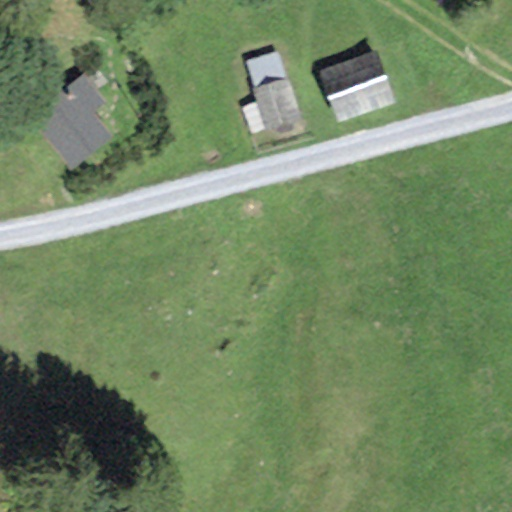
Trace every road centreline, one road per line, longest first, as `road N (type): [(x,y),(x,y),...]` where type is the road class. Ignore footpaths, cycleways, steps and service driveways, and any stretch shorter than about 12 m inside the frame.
road 1 (track): [(511,110),(0,238)]
road 2 (track): [(379,0),(511,78)]
